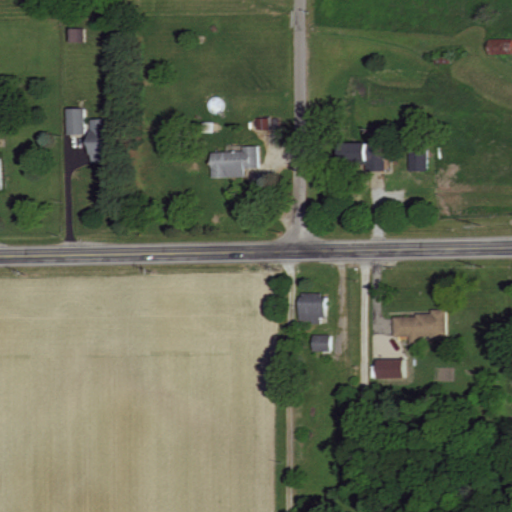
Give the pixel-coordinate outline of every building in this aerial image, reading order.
[(91,108),(72,109),(73,134),(91,134),(91,108)] [(96,120),(98,157),(115,156),(113,119),(96,120)] [(264,146),(248,146),(248,151),(218,152),(219,177),(255,176),(255,168),(264,168),(264,146)] [(414,171),(433,171),(433,152),(415,151),(414,171)] [(392,170),(392,152),(383,152),(383,170),(392,170)] [(0,189),(8,190),(6,158),(0,158),(0,189)] [(333,321),(333,296),(305,295),(305,321),(333,321)] [(399,316),(400,336),(414,335),(415,345),(425,344),(425,337),(451,335),(450,313),(399,316)] [(318,351),(336,351),(336,335),(318,334),(318,351)]
